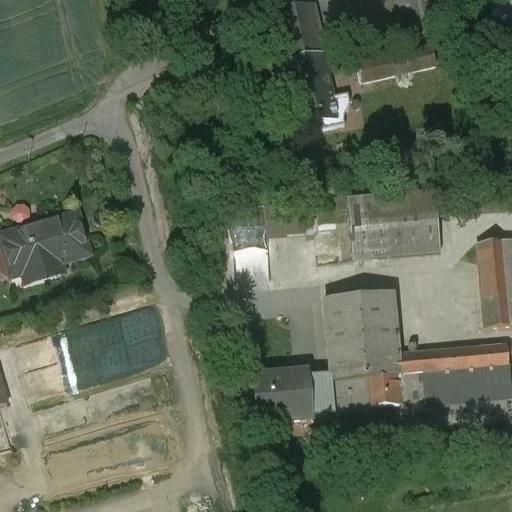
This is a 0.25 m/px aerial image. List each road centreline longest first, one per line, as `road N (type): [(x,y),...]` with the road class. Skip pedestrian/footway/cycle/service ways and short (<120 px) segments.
road 1 (unclassified): [(0,157),(109,113),(156,65)]
road 2 (track): [(416,283),(462,341),(511,338)]
